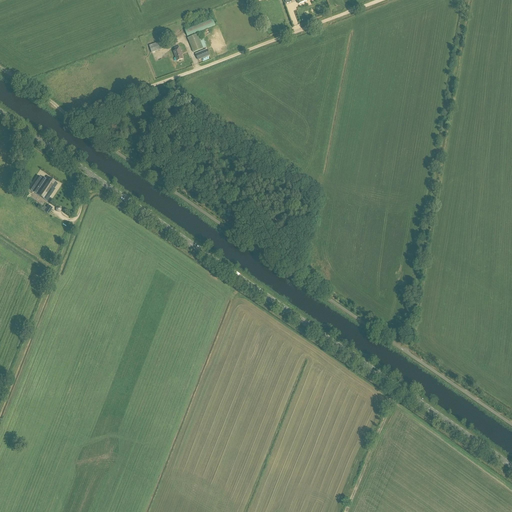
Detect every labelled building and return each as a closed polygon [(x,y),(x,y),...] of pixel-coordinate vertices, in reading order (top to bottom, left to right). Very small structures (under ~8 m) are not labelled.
[(185,29),(188,36),(218,24),(215,17),(185,29)] [(188,38),(194,53),(203,49),(197,34),(188,38)] [(149,46),(152,53),(162,49),(159,42),(149,46)] [(173,52),(177,61),(183,59),(180,50),(180,49),(179,47),(175,48),(176,51),(173,52)] [(196,54),(198,59),(209,55),(207,50),(196,54)] [(29,190),(47,201),(55,189),(54,188),(57,184),(47,177),(46,179),(42,177),(41,179),(38,176),(29,190)]
